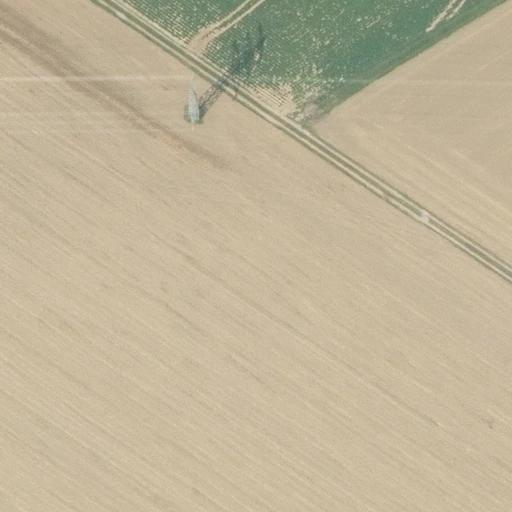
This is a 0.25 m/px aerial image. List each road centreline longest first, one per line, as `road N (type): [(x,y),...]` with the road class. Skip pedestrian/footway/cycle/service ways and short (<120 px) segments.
road 1 (track): [(511,277),(101,0)]
road 2 (track): [(282,124),(486,0)]
